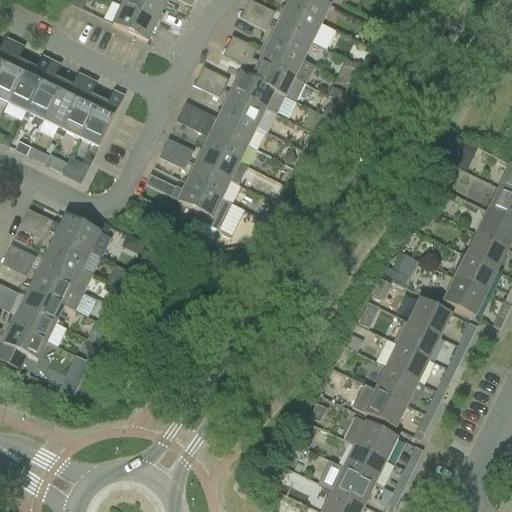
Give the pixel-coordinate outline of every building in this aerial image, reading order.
[(125,0),(122,8),(156,25),(165,8),(149,0),(125,0)] [(291,0),(286,11),(320,27),(329,9),(311,0),(291,0)] [(156,25),(122,8),(112,28),(146,45),(156,25)] [(262,21),(270,25),(275,15),(267,11),(262,21)] [(277,28),(312,45),(320,27),(286,11),(277,28)] [(270,25),(262,21),(258,31),(265,34),(270,25)] [(268,46),(303,63),(312,45),(277,28),(268,46)] [(0,75),(14,46),(5,42),(0,51),(0,75)] [(0,100),(8,105),(27,67),(17,63),(23,50),(14,46),(0,75),(0,100)] [(303,63),(268,46),(260,64),(294,81),(303,63)] [(245,57),(252,60),(257,51),(250,47),(245,57)] [(252,60),(245,57),(240,66),(247,70),(252,60)] [(27,67),(8,105),(22,112),(20,117),(24,119),(51,64),(42,59),(36,72),(27,67)] [(44,123),(63,85),(54,81),(60,68),(51,64),(24,119),(28,121),(31,116),(44,123)] [(305,86),(294,81),(260,64),(251,82),(285,99),(285,98),(296,104),(305,86)] [(216,88),(224,92),(228,82),(204,70),(199,79),(216,88)] [(63,85),(44,123),(59,130),(56,135),(59,137),(87,82),(78,77),(72,89),(63,85)] [(276,117),(284,100),(285,99),(251,82),(240,77),(231,95),(266,112),(276,117)] [(80,141),(99,103),(90,98),(96,86),(87,82),(59,137),(64,139),(66,134),(80,141)] [(224,92),(216,88),(211,98),(219,102),(224,92)] [(339,102),(344,94),(332,88),(328,96),(339,102)] [(96,156),(124,100),(113,95),(107,107),(99,103),(80,141),(94,148),(88,160),(93,162),(96,156)] [(266,112),(231,95),(222,114),(257,131),(257,130),(266,112)] [(311,134),(320,117),(311,113),(302,130),(311,134)] [(199,124),(206,128),(211,118),(203,114),(199,124)] [(266,135),(257,130),(257,131),(222,114),(213,131),(248,148),(257,152),(266,135)] [(206,128),(199,124),(194,134),(202,137),(206,128)] [(205,149),(239,166),(248,148),(213,131),(205,149)] [(0,133),(0,144),(9,149),(13,140),(0,133)] [(14,153),(26,158),(30,150),(18,144),(14,153)] [(472,159),(476,151),(465,146),(459,157),(467,161),(472,159)] [(196,167),(230,184),(239,166),(205,149),(196,167)] [(181,160),(189,164),(193,154),(186,150),(181,160)] [(43,167),(47,158),(37,153),(32,162),(43,167)] [(286,158),(282,165),(284,169),(294,166),(291,156),(286,158)] [(47,169),(58,174),(63,176),(67,167),(52,159),(51,161),(47,169)] [(189,164),(181,160),(176,170),(184,173),(189,164)] [(89,170),(70,161),(63,176),(81,185),(89,170)] [(230,184),(196,167),(187,185),(222,202),(222,201),(230,184)] [(511,168),(510,168),(499,191),(511,197),(511,168)] [(453,179),(447,176),(440,190),(446,193),(453,179)] [(193,221),(218,234),(232,206),(222,201),(222,202),(187,185),(177,204),(197,213),(193,221)] [(171,200),(176,190),(168,186),(163,197),(171,200)] [(487,214),(511,225),(511,197),(499,191),(487,214)] [(476,236),(508,252),(511,244),(511,225),(487,214),(476,236)] [(57,238),(97,257),(99,253),(93,250),(100,236),(66,219),(57,238)] [(41,230),(49,234),(54,224),(46,221),(41,230)] [(49,234),(41,230),(36,240),(44,244),(49,234)] [(465,259),(497,275),(508,252),(476,236),(465,259)] [(97,257),(57,238),(48,256),(82,272),(89,259),(95,262),(97,257)] [(384,276),(405,286),(408,280),(403,278),(411,261),(399,255),(390,272),(387,270),(384,276)] [(93,277),(82,272),(48,256),(39,274),(84,296),(93,277)] [(24,266),(31,270),(36,260),(28,257),(24,266)] [(454,281),(486,297),(497,275),(465,259),(454,281)] [(31,270),(24,266),(19,276),(27,280),(31,270)] [(133,277),(115,268),(108,283),(126,292),(133,277)] [(65,308),(75,313),(84,296),(39,274),(30,292),(64,309),(65,308)] [(442,305),(474,320),(486,297),(454,281),(442,305)] [(371,297),(384,303),(391,288),(378,282),(371,297)] [(21,310),(62,330),(64,326),(58,323),(64,309),(30,292),(21,310)] [(6,302),(14,306),(18,296),(11,293),(6,302)] [(14,306),(6,302),(1,312),(9,316),(14,306)] [(440,341),(452,318),(419,302),(408,325),(440,341)] [(504,324),(511,309),(503,305),(496,320),(504,324)] [(13,328),(47,345),(54,331),(60,334),(62,330),(21,310),(13,328)] [(362,316),(357,327),(367,331),(371,323),(370,320),(362,316)] [(397,348),(429,363),(440,341),(408,325),(397,348)] [(99,347),(108,330),(100,326),(91,344),(99,348),(99,347)] [(469,345),(477,330),(468,326),(461,341),(469,345)] [(37,363),(40,358),(47,345),(13,328),(0,353),(0,363),(19,373),(26,358),(37,363)] [(357,354),(362,343),(351,337),(346,349),(357,354)] [(385,370),(418,386),(429,363),(397,348),(385,370)] [(458,367),(465,353),(457,349),(450,363),(458,367)] [(90,366),(75,359),(59,393),(73,400),(81,384),(84,379),(84,377),(88,369),(89,367),(90,366)] [(374,393),(407,409),(418,386),(385,370),(374,393)] [(447,390),(454,375),(446,371),(439,386),(447,390)] [(333,394),(326,391),(323,397),(330,400),(333,394)] [(407,409),(374,393),(363,416),(395,432),(407,409)] [(436,412),(443,398),(436,394),(429,409),(436,412)] [(425,435),(432,421),(425,417),(417,431),(425,435)] [(398,440),(368,425),(355,419),(343,442),(354,448),(355,447),(387,463),(398,440)] [(311,446),(301,441),(299,447),(309,451),(311,446)] [(343,470),(351,474),(376,486),(387,463),(355,447),(354,448),(343,470)] [(415,468),(423,453),(414,449),(407,464),(415,468)] [(332,492),(351,502),(364,509),(376,486),(351,474),(343,470),(332,492)] [(404,491),(411,476),(403,472),(396,487),(404,491)] [(322,511),(362,511),(364,509),(351,502),(332,492),(322,511)] [(389,511),(393,511),(400,499),(392,495),(385,509),(389,511)]
